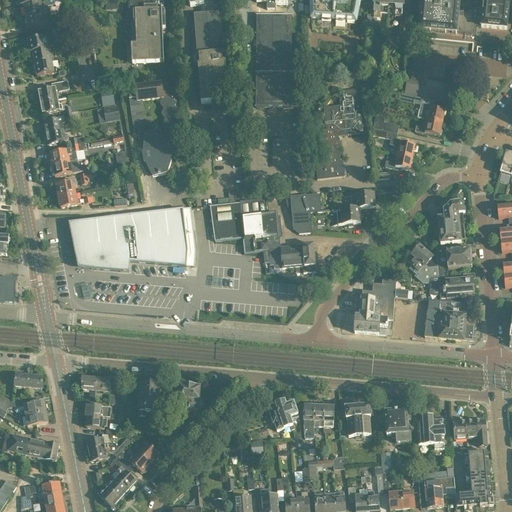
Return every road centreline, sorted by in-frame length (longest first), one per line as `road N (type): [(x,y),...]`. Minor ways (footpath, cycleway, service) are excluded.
road 1 (residential): [(47,317),(316,342)]
road 2 (residential): [(496,396),(251,377)]
road 3 (residential): [(316,342),(324,312),(434,189),(477,176)]
road 4 (secondary): [(47,317),(5,103)]
road 5 (residential): [(251,377),(55,360)]
road 6 (residential): [(493,357),(477,176)]
road 7 (residential): [(493,357),(316,342)]
road 8 (residential): [(151,511),(243,401),(251,377)]
road 9 (secondary): [(84,511),(55,360)]
